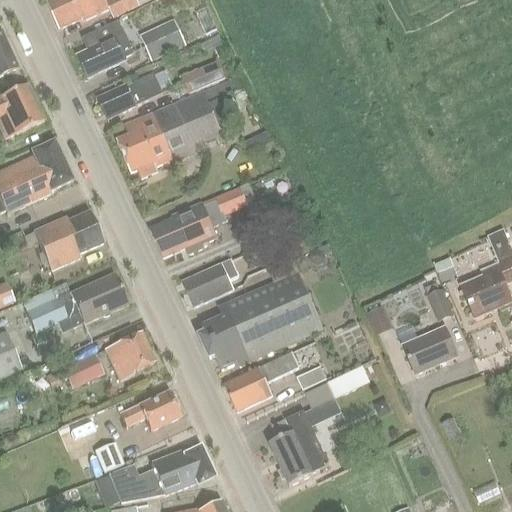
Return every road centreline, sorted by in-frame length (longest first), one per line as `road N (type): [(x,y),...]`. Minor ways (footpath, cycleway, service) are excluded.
road 1 (tertiary): [(254,511),(17,0)]
road 2 (residential): [(462,511),(412,399),(511,356)]
